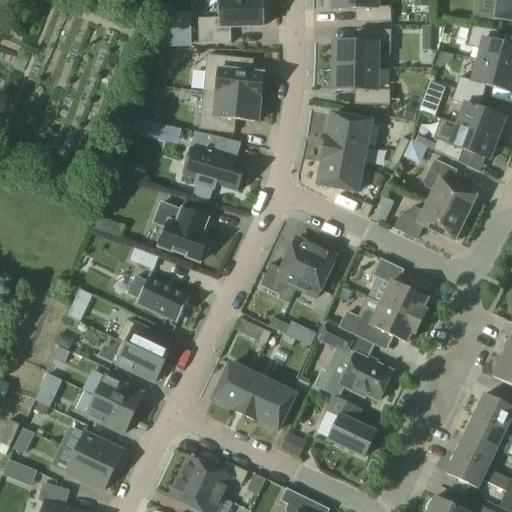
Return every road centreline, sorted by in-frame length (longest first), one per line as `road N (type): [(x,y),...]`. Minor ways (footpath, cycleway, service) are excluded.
road 1 (residential): [(379,510),(396,494),(471,328),(463,274)]
road 2 (residential): [(279,188),(171,414)]
road 3 (residential): [(171,414),(379,510)]
road 4 (residential): [(463,274),(279,188)]
road 5 (residential): [(295,0),(295,94),(279,188)]
